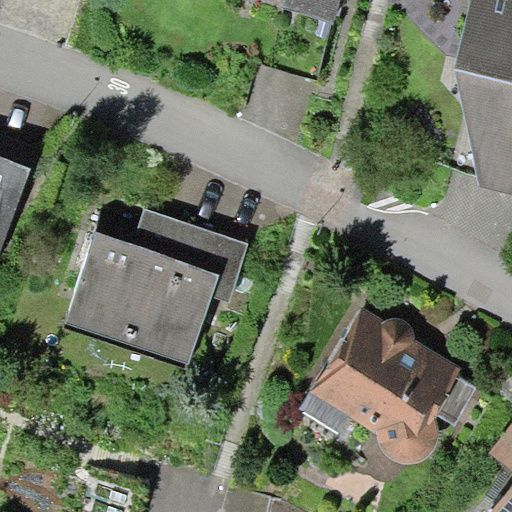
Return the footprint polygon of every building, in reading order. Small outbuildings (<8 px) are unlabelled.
[(339,0),(285,0),(284,6),(334,20),(339,0)] [(511,194),(511,0),(471,0),(455,70),(478,187),(511,194)] [(0,256),(32,167),(0,155),(0,256)] [(230,301),(249,243),(144,208),(132,243),(95,231),(65,323),(189,364),(212,295),(230,301)] [(385,319),(361,305),(310,390),(351,416),(377,431),(377,435),(378,440),(382,446),(387,452),(392,457),(397,459),(402,461),(408,462),(414,462),(419,461),(425,456),(430,453),(433,450),(435,445),(436,440),(437,433),(437,428),(436,421),(435,414),(436,413),(457,376),(462,367),(414,336),(413,331),(411,326),(409,322),(404,319),(400,317),(394,316),(390,316),(385,319)] [(457,376),(436,413),(455,424),(477,387),(457,376)] [(340,434),(351,416),(310,390),(299,409),(340,434)] [(511,511),(511,419),(490,452),(511,467),(511,484),(492,511),(511,511)]
